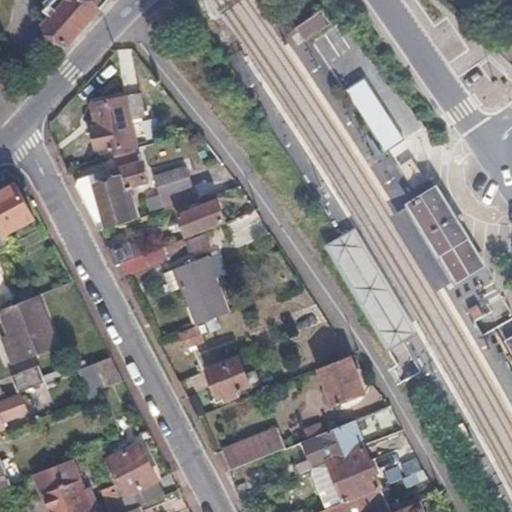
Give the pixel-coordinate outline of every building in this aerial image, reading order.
[(69,42),(107,0),(55,0),(47,9),(54,15),(47,22),(69,42)] [(505,12),(507,0),(487,0),(486,8),(505,12)] [(280,22),(288,31),(306,14),(299,5),(280,22)] [(310,38),(330,25),(322,13),(297,28),(306,40),(310,38)] [(386,151),(406,138),(365,75),(345,88),(386,151)] [(137,142),(128,96),(95,102),(99,123),(96,124),(100,146),(103,145),(104,148),(137,142)] [(136,219),(129,191),(128,186),(149,182),(141,149),(122,155),(124,164),(98,170),(77,180),(103,230),(136,219)] [(33,216),(13,183),(0,190),(0,247),(11,243),(5,232),(33,216)] [(455,215),(437,186),(411,201),(416,211),(429,233),(456,278),(474,268),(483,263),(469,240),(455,218),(455,215)] [(227,218),(221,199),(182,213),(189,233),(227,218)] [(416,211),(411,201),(403,206),(392,212),(438,289),(456,278),(429,233),(416,211)] [(339,232),(327,239),(390,346),(398,341),(405,337),(422,327),(358,220),(339,232)] [(117,265),(138,257),(132,240),(101,253),(109,268),(117,265)] [(233,272),(244,268),(238,254),(227,258),(224,251),(193,264),(215,320),(247,307),(233,272)] [(149,267),(144,254),(138,257),(117,265),(122,277),(149,267)] [(55,346),(37,295),(0,309),(0,315),(7,335),(1,337),(10,364),(55,346)] [(475,316),(486,309),(481,301),(470,308),(475,316)] [(174,334),(179,349),(200,343),(196,327),(174,334)] [(368,391),(353,356),(323,367),(336,403),(368,391)] [(254,383),(243,357),(211,368),(222,394),(226,393),(227,397),(239,393),(238,388),(254,383)] [(88,393),(112,389),(109,371),(112,371),(110,360),(83,364),(88,393)] [(16,374),(22,389),(45,380),(40,366),(16,374)] [(0,429),(4,428),(1,420),(25,411),(20,397),(0,405),(0,429)] [(330,461),(365,446),(355,419),(303,440),(315,468),(330,461)] [(232,470),(288,447),(281,427),(225,449),(232,470)] [(159,480),(142,443),(112,457),(130,494),(159,480)] [(388,511),(392,511),(365,446),(330,461),(346,501),(319,511),(388,511)] [(94,511),(75,460),(36,474),(51,511),(94,511)] [(0,487),(9,484),(0,461),(0,487)] [(425,511),(420,500),(392,511),(388,511),(425,511)]
